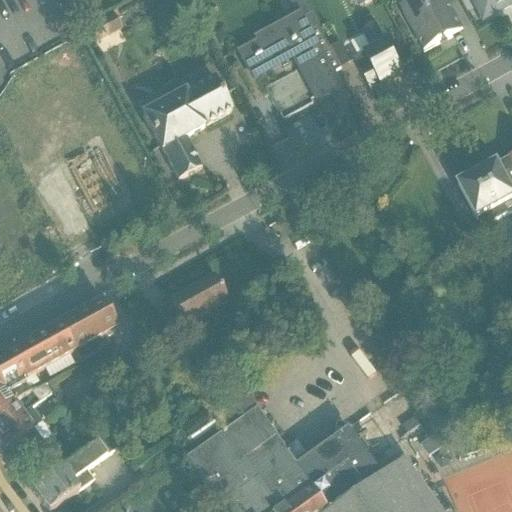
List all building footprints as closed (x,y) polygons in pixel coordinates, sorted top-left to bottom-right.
[(424,53),(464,32),(446,0),(415,0),(399,9),(424,53)] [(511,0),(471,0),(483,22),(511,7),(511,0)] [(326,58),(302,12),(231,49),(250,84),(290,62),(296,74),(326,58)] [(372,93),(407,75),(380,23),(345,41),(372,93)] [(233,118),(213,78),(140,116),(175,184),(203,170),(188,141),(233,118)] [(476,222),(511,202),(511,185),(501,166),(458,188),(476,222)] [(185,328),(229,305),(215,280),(171,303),(185,328)] [(74,353),(117,331),(102,304),(60,326),(74,353)] [(19,383),(74,353),(60,326),(4,355),(19,383)] [(0,402),(11,395),(0,380),(0,402)] [(0,451),(4,456),(37,432),(11,395),(0,402),(0,451)] [(450,511),(431,485),(409,454),(378,476),(345,429),(293,465),(255,412),(182,463),(216,511),(277,511),(312,488),(328,511),(450,511)] [(46,511),(51,511),(81,491),(66,470),(33,493),(46,511)]
